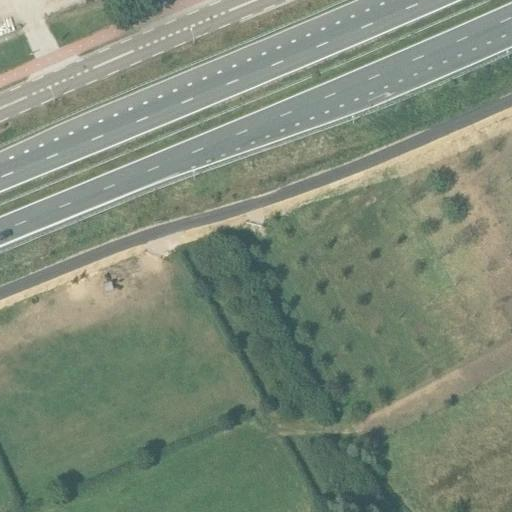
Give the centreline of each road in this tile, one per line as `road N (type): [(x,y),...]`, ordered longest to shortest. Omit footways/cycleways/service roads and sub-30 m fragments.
road 1 (trunk): [(0,232),(511,16)]
road 2 (trunk): [(432,0),(0,179)]
road 3 (tertiary): [(261,0),(0,111)]
